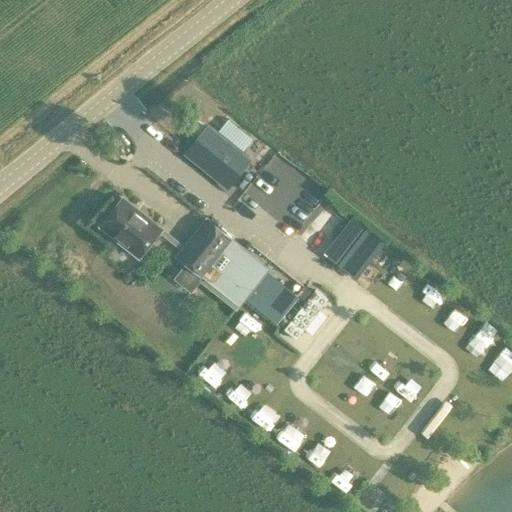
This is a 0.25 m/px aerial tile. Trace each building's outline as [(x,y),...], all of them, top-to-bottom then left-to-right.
[(181,166),(218,195),(238,170),(201,141),(181,166)] [(290,212),(305,198),(298,190),(283,204),(290,212)] [(139,259),(161,231),(123,200),(100,228),(139,259)] [(329,202),(299,241),(314,252),(317,248),(336,263),(363,228),(329,202)] [(206,221),(177,258),(200,277),(198,280),(238,311),(270,270),(232,241),(206,221)] [(341,265),(356,277),(383,243),(368,231),(341,265)] [(281,312),(295,293),(285,286),(271,304),(281,312)] [(329,308),(317,297),(286,336),(299,345),(329,308)]
